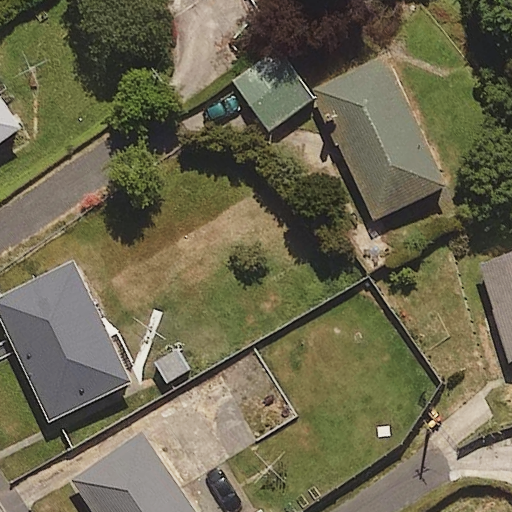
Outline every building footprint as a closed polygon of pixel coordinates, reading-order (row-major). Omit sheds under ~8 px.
[(314,101),(280,49),(234,80),(267,131),(314,101)] [(447,184),(386,54),(317,86),(378,216),(447,184)] [(0,142),(22,127),(0,94),(0,142)] [(511,358),(511,250),(480,260),(510,359),(511,358)] [(132,382),(75,263),(0,299),(0,310),(52,420),(132,382)] [(181,343),(151,360),(166,386),(196,369),(181,343)] [(196,511),(142,433),(72,482),(92,511),(196,511)]
